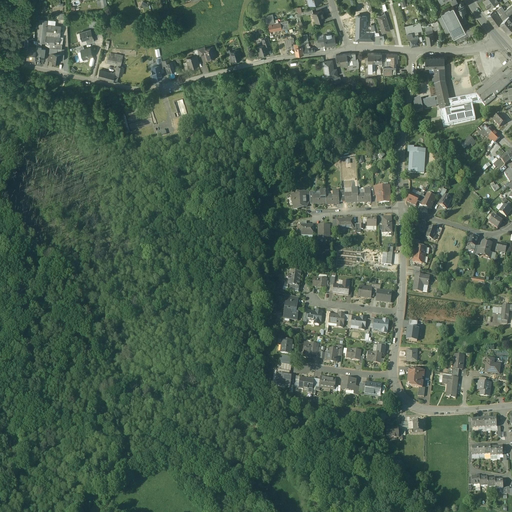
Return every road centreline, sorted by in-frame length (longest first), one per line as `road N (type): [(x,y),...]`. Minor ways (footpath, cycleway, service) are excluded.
road 1 (residential): [(346,49),(270,58),(151,88),(29,66),(0,52)]
road 2 (residential): [(409,49),(402,207)]
